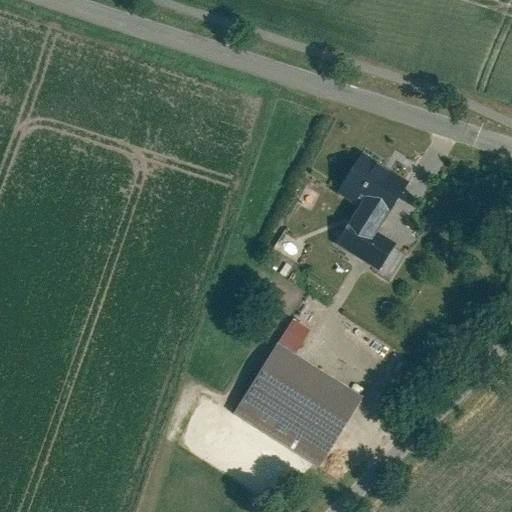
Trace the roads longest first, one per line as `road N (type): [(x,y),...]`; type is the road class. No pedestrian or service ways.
road 1 (tertiary): [(59,0),(511,147)]
road 2 (unclassified): [(511,310),(490,354),(332,511)]
